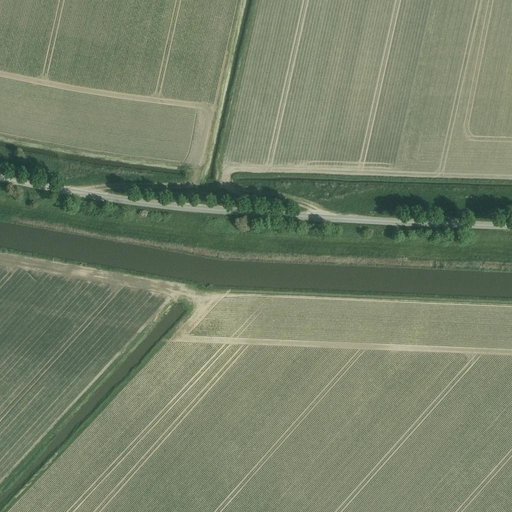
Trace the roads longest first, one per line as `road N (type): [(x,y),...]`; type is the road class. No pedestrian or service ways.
road 1 (unclassified): [(511,225),(190,208),(0,177)]
road 2 (track): [(72,191),(225,189),(331,217)]
